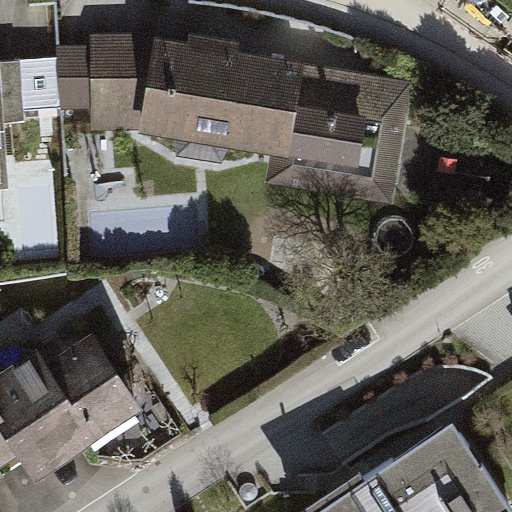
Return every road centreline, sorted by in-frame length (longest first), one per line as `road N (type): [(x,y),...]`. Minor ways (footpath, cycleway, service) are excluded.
road 1 (residential): [(136,511),(511,270)]
road 2 (residential): [(511,50),(402,0)]
